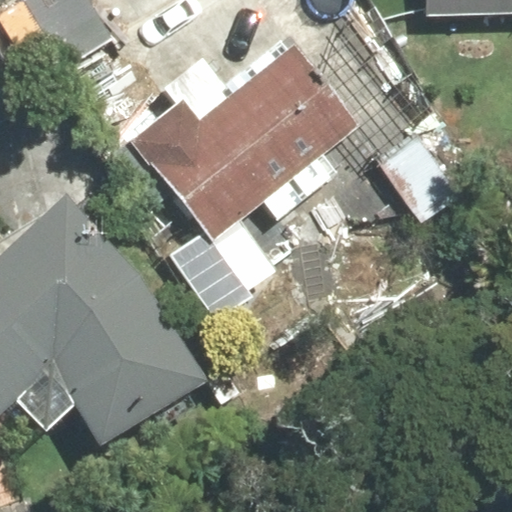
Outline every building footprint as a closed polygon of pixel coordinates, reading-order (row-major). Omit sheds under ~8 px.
[(95,40),(71,0),(14,0),(12,1),(51,67),(95,40)] [(511,0),(416,0),(417,20),(511,17),(511,0)] [(203,79),(123,143),(206,247),(353,130),(289,50),(222,103),(203,79)] [(411,136),(370,163),(413,227),(454,199),(411,136)] [(57,198),(0,250),(0,405),(42,367),(86,448),(197,389),(134,282),(115,259),(57,198)]
